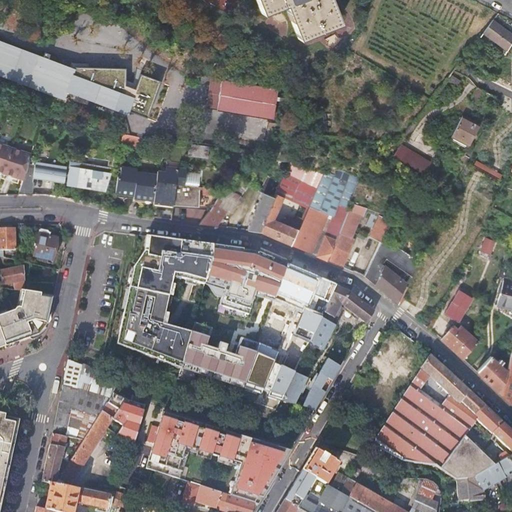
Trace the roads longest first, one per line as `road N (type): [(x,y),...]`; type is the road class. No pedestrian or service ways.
road 1 (residential): [(87,213),(250,239),(350,279),(388,307)]
road 2 (residential): [(388,307),(267,511)]
road 3 (residential): [(388,307),(511,416)]
road 4 (residential): [(87,213),(58,345),(42,366)]
road 5 (residential): [(42,366),(44,393),(18,511)]
